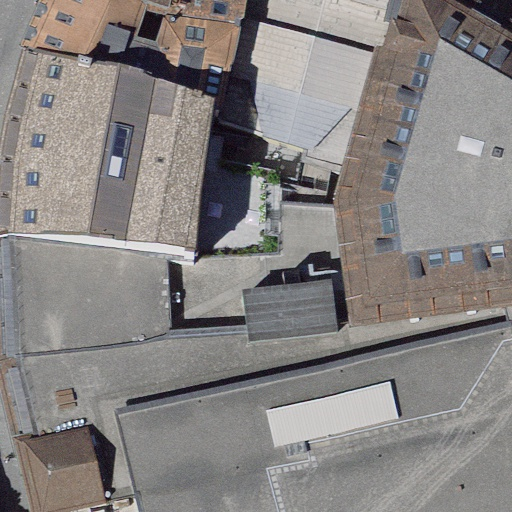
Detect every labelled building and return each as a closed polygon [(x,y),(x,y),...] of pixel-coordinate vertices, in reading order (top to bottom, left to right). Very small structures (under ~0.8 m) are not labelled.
[(101,0),(61,0),(41,65),(238,116),(253,36),(189,21),(178,58),(153,50),(167,16),(155,13),(101,0)] [(101,0),(155,13),(159,0),(101,0)] [(159,0),(155,13),(167,16),(189,21),(253,36),(262,0),(159,0)] [(511,39),(440,0),(262,0),(253,36),(238,116),(230,166),(355,193),(353,217),(364,292),(373,349),(511,329),(511,39)] [(22,137),(0,254),(0,259),(183,268),(209,268),(213,247),(264,257),(277,193),(227,183),(230,166),(238,116),(41,65),(22,137)] [(189,357),(183,268),(0,259),(0,267),(12,393),(189,357)] [(50,511),(511,511),(511,329),(373,349),(364,292),(258,306),(262,350),(189,357),(12,393),(50,511)]
